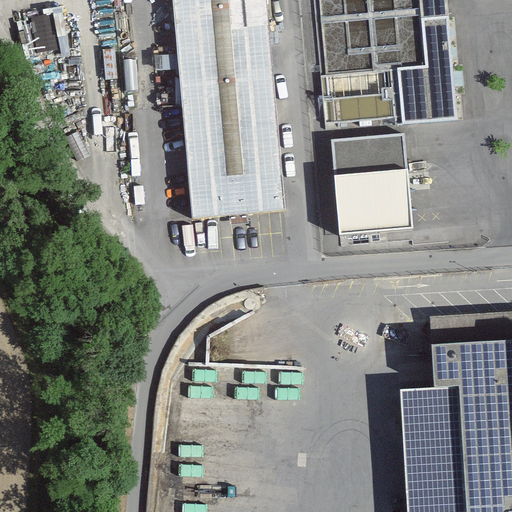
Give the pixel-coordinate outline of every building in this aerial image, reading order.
[(283,0),(190,0),(208,210),(300,203),(283,0)] [(40,54),(66,46),(53,8),(27,16),(40,54)] [(401,70),(408,122),(460,115),(453,63),(401,70)] [(341,231),(415,227),(410,133),(336,137),(341,231)] [(511,511),(511,336),(458,339),(460,383),(497,381),(502,511),(511,511)] [(502,511),(497,381),(460,383),(426,385),(432,511),(502,511)]
